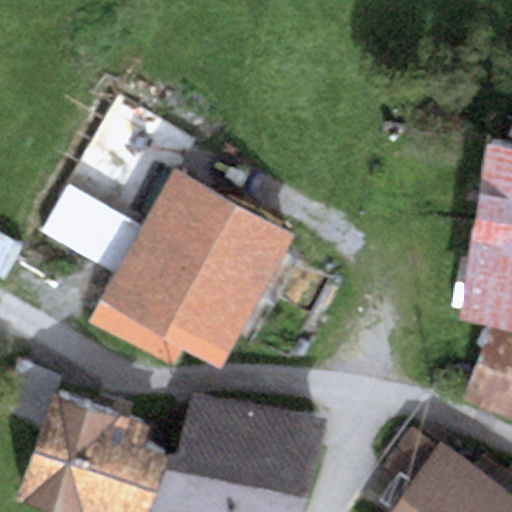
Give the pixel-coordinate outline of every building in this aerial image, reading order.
[(511,148),(485,144),(459,322),(511,329),(511,148)] [(294,234),(170,170),(89,325),(170,367),(180,348),(222,370),(294,234)] [(511,338),(489,331),(463,406),(511,422),(511,338)] [(35,371),(15,417),(36,426),(57,381),(35,371)] [(149,428),(51,396),(17,500),(54,511),(149,511),(168,455),(143,447),(149,428)] [(298,511),(322,420),(189,396),(168,455),(149,511),(298,511)] [(472,465),(441,443),(390,511),(511,511),(511,463),(510,462),(505,470),(481,453),(472,465)]
